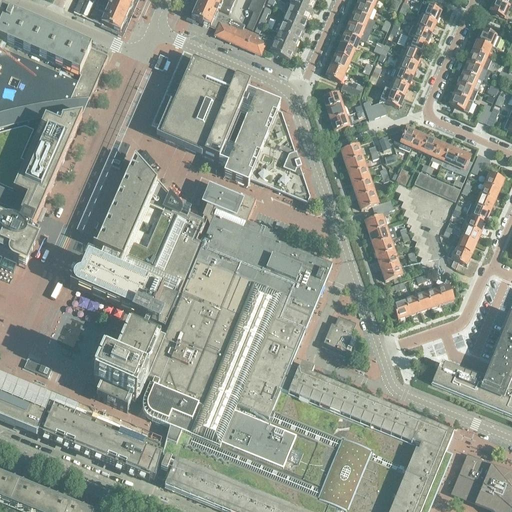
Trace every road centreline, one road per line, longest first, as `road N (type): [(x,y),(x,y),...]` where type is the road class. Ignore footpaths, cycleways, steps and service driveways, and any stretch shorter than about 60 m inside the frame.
road 1 (residential): [(380,352),(298,94)]
road 2 (residential): [(473,0),(423,115),(511,152)]
road 3 (residential): [(154,30),(142,57),(27,3),(0,0)]
road 4 (residential): [(511,440),(393,392),(380,352)]
road 5 (residential): [(380,352),(459,324),(488,265)]
road 6 (residential): [(298,94),(181,42)]
road 7 (unclassified): [(118,494),(0,445)]
